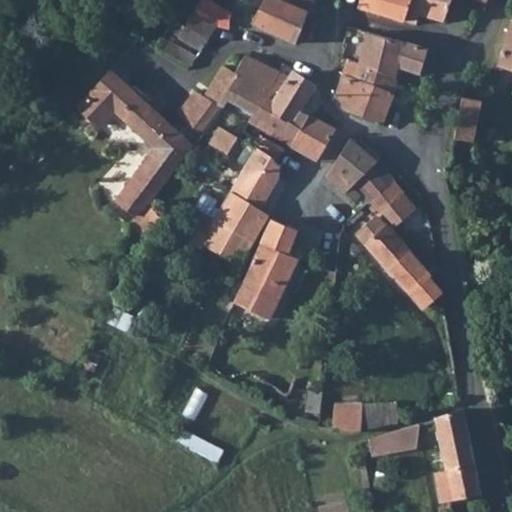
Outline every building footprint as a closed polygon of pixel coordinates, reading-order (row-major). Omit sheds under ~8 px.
[(215,0),(203,0),(189,27),(176,20),(160,48),(191,64),(199,48),(206,52),(220,26),(229,30),(238,12),(215,0)] [(261,0),(252,19),(294,39),(307,5),(294,0),(261,0)] [(406,18),(411,0),(356,0),(356,3),(406,18)] [(411,0),(406,18),(415,20),(419,11),(442,20),(447,0),(411,0)] [(464,15),(459,26),(469,30),(475,19),(464,15)] [(511,15),(510,15),(495,62),(511,66),(511,15)] [(359,58),(396,72),(399,65),(408,38),(368,27),(359,58)] [(428,44),(408,38),(399,65),(419,70),(428,44)] [(244,50),(234,68),(238,71),(247,52),(244,50)] [(247,52),(238,71),(223,101),(253,118),(280,68),(247,52)] [(359,76),(391,88),(396,72),(359,58),(352,55),(348,54),(343,70),(359,76)] [(238,71),(234,68),(220,60),(202,89),(213,96),(223,101),(238,71)] [(154,142),(131,174),(136,180),(152,198),(193,141),(110,62),(92,79),(109,97),(93,113),(97,117),(113,102),(154,142)] [(270,128),(277,131),(293,140),(309,111),(300,105),(314,80),(313,78),(293,69),(290,73),(280,68),(253,118),(270,128)] [(359,76),(343,70),(336,91),(349,109),(359,76)] [(359,76),(349,109),(381,118),(391,88),(359,76)] [(93,113),(109,97),(92,79),(76,96),(93,113)] [(223,101),(213,96),(202,89),(192,83),(177,110),(188,120),(183,125),(198,134),(223,101)] [(477,97),(461,93),(450,135),(467,138),(477,97)] [(336,125),(309,111),(293,140),(317,153),(336,125)] [(241,116),(238,115),(235,116),(234,118),(234,121),(236,123),(239,123),(242,121),(243,118),(241,116)] [(236,130),(221,120),(210,135),(225,145),(236,130)] [(354,181),(377,158),(351,135),(328,171),(348,185),(354,181)] [(252,150),(216,211),(223,216),(254,234),(271,209),(263,204),(281,172),(281,159),(274,153),(249,137),(244,145),(252,150)] [(373,202),(397,180),(377,158),(354,181),(373,202)] [(123,200),(136,180),(131,174),(115,196),(123,200)] [(145,229),(164,212),(160,207),(152,198),(136,180),(123,200),(140,208),(132,220),(145,229)] [(413,198),(404,188),(397,180),(373,202),(381,210),(361,229),(370,240),(411,286),(431,268),(388,219),(413,198)] [(221,221),(223,216),(216,211),(209,207),(206,213),(221,221)] [(221,221),(206,213),(198,209),(192,219),(207,228),(202,237),(223,250),(234,229),(221,221)] [(255,253),(250,263),(244,275),(233,296),(270,314),(297,251),(288,247),(297,226),(280,216),(274,214),(255,253)] [(245,248),(254,234),(223,216),(221,221),(234,229),(223,250),(239,258),(245,248)] [(423,299),(441,285),(438,262),(431,268),(411,286),(423,299)] [(352,426),(359,425),(395,416),(392,398),(363,397),(361,416),(353,417),(352,426)] [(352,426),(353,417),(354,399),(338,399),(338,428),(352,426)] [(439,494),(479,486),(460,402),(436,409),(446,463),(433,466),(439,494)] [(375,431),(360,434),(362,445),(369,444),(370,449),(415,439),(417,416),(396,425),(375,431)] [(438,422),(422,423),(424,447),(439,446),(438,422)]
